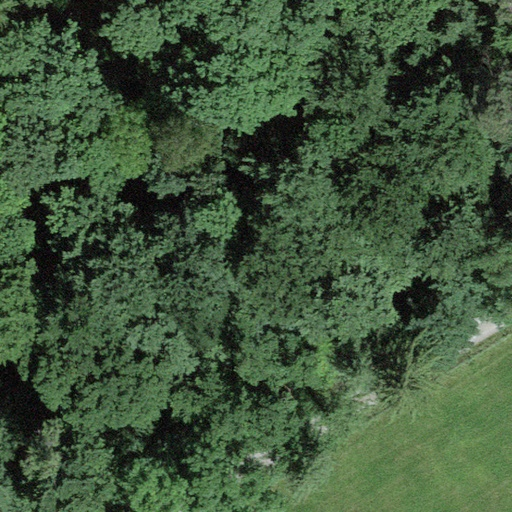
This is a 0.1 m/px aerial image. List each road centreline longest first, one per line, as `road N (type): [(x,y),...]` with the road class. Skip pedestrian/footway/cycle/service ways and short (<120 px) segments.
road 1 (track): [(311,429),(369,156),(416,0)]
road 2 (track): [(511,323),(311,429),(185,511)]
